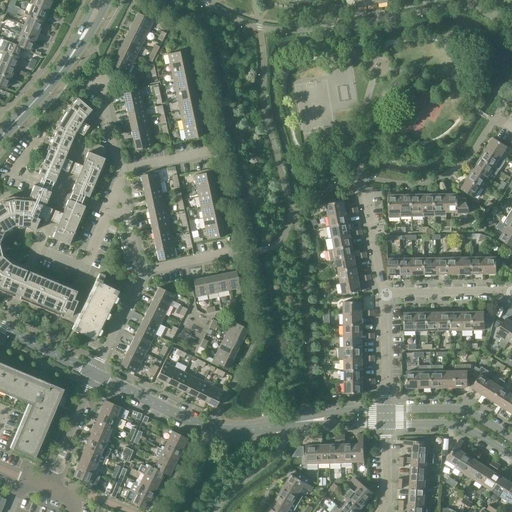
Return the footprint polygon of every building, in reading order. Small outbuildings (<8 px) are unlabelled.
[(48,11),(52,1),(48,0),(31,0),(30,4),(48,11)] [(290,0),(291,2),(300,0),(354,0),(356,8),(370,5),(389,2),(388,0),(290,0)] [(30,13),(28,12),(27,15),(43,21),(48,11),(30,4),(28,4),(33,6),(30,13)] [(28,18),(25,25),(39,31),(43,21),(27,15),(28,12),(24,11),(22,16),(28,18)] [(137,13),(133,22),(149,30),(153,21),(137,13)] [(129,30),(145,38),(149,30),(133,22),(129,30)] [(22,33),(20,32),(19,34),(35,41),(39,31),(25,25),(22,33)] [(31,51),(35,41),(19,34),(20,32),(16,30),(13,36),(15,36),(12,43),(17,45),(23,48),(31,51)] [(124,39),(140,47),(145,38),(129,30),(124,39)] [(120,47),(136,55),(140,47),(124,39),(120,47)] [(17,45),(12,43),(8,42),(3,40),(0,47),(2,49),(2,51),(19,58),(23,48),(17,45)] [(151,52),(156,54),(159,47),(155,45),(151,52)] [(0,62),(14,68),(19,58),(2,51),(2,49),(0,47),(0,53),(3,55),(0,61),(0,62)] [(116,56),(132,64),(136,55),(120,47),(116,56)] [(170,64),(187,60),(185,50),(168,54),(170,64)] [(152,62),(156,54),(151,52),(147,60),(152,62)] [(127,73),(132,64),(116,56),(111,65),(127,73)] [(170,64),(172,73),(189,69),(187,60),(170,64)] [(0,74),(10,78),(14,68),(0,62),(0,74)] [(172,73),(174,82),(191,79),(189,69),(172,73)] [(0,86),(6,89),(10,78),(0,74),(0,86)] [(174,82),(176,92),(193,88),(191,79),(174,82)] [(176,92),(178,101),(195,98),(193,88),(176,92)] [(125,103),(143,99),(140,89),(123,93),(125,103)] [(82,121),(91,110),(78,98),(68,109),(59,125),(37,176),(54,183),(60,169),(63,170),(68,159),(64,158),(75,131),(79,133),(85,123),(82,121)] [(178,101),(180,111),(197,107),(195,98),(178,101)] [(125,103),(127,112),(145,108),(143,99),(125,103)] [(180,111),(182,120),(199,116),(197,107),(180,111)] [(127,112),(129,121),(147,118),(145,108),(127,112)] [(182,120),(184,129),(201,126),(199,116),(182,120)] [(129,121),(131,131),(149,127),(147,118),(129,121)] [(203,136),(201,126),(184,129),(186,139),(203,136)] [(131,131),(133,140),(151,136),(149,127),(131,131)] [(153,146),(151,136),(133,140),(135,150),(153,146)] [(493,138),(487,148),(501,157),(507,146),(493,138)] [(105,149),(104,148),(102,146),(100,145),(98,145),(96,144),(94,145),(93,145),(91,146),(90,148),(89,149),(88,151),(82,165),(79,164),(74,175),(78,176),(72,190),(88,197),(105,157),(106,155),(106,153),(106,151),(105,149)] [(480,158),(494,167),(501,157),(487,148),(480,158)] [(474,168),(488,177),(494,167),(480,158),(474,168)] [(467,178),(481,187),(488,177),(474,168),(467,178)] [(140,175),(143,186),(160,183),(157,172),(140,175)] [(196,186),(213,183),(211,172),(194,175),(196,186)] [(481,187),(467,178),(461,189),(475,198),(481,187)] [(143,186),(145,197),(162,193),(160,183),(143,186)] [(196,186),(198,197),(215,193),(213,183),(196,186)] [(45,203),(50,192),(34,185),(29,196),(45,203)] [(145,197),(147,207),(164,204),(162,193),(145,197)] [(198,197),(201,207),(218,204),(215,193),(198,197)] [(428,194),(423,194),(423,213),(424,217),(435,217),(435,216),(435,194),(433,194),(433,193),(428,193),(428,194)] [(436,194),(435,194),(435,216),(446,216),(446,212),(446,194),(441,194),(441,193),(436,193),(436,194)] [(451,194),(446,194),(446,212),(457,212),(457,214),(469,214),(469,208),(466,202),(466,201),(458,201),(458,194),(456,194),(456,193),(451,193),(451,194)] [(401,218),(401,213),(400,195),(395,195),(395,194),(390,194),(390,195),(389,195),(389,218),(401,218)] [(400,195),(401,213),(412,213),(412,195),(410,195),(410,194),(405,194),(405,195),(400,195)] [(423,213),(423,194),(418,194),(413,194),(413,195),(412,195),(412,213),(423,213)] [(31,201),(22,200),(13,199),(2,202),(0,203),(0,287),(13,293),(23,269),(11,264),(1,256),(0,250),(0,239),(1,237),(3,232),(14,226),(26,227),(34,230),(40,216),(43,218),(48,207),(44,205),(44,206),(42,205),(41,205),(31,201)] [(68,245),(85,206),(68,199),(62,213),(59,212),(54,222),(58,224),(52,238),(68,245)] [(326,204),(328,215),(346,212),(344,200),(326,204)] [(147,207),(149,218),(166,215),(164,204),(147,207)] [(201,207),(203,218),(220,214),(218,204),(201,207)] [(328,215),(330,227),(348,223),(346,212),(328,215)] [(203,218),(205,228),(222,225),(220,214),(203,218)] [(149,218),(152,229),(169,225),(166,215),(149,218)] [(498,224),(511,233),(511,220),(507,217),(503,223),(500,221),(498,224)] [(330,227),(332,238),(350,234),(348,223),(330,227)] [(511,246),(511,233),(498,224),(496,227),(503,232),(499,239),(511,246)] [(152,229),(154,239),(171,236),(169,225),(152,229)] [(222,225),(205,228),(207,239),(224,236),(222,225)] [(332,238),(334,249),(352,246),(350,234),(332,238)] [(154,239),(156,250),(173,246),(171,236),(154,239)] [(175,257),(173,246),(156,250),(158,261),(175,257)] [(336,260),(354,257),(359,256),(359,259),(363,258),(362,253),(358,253),(358,251),(353,252),(352,246),(334,249),(328,250),(331,261),(336,260)] [(336,260),(339,271),(356,268),(354,257),(336,260)] [(448,258),(448,274),(460,274),(460,257),(448,258)] [(460,257),(460,274),(472,274),(472,257),(460,257)] [(472,257),(472,274),(484,274),(484,257),(472,257)] [(484,257),(484,274),(496,273),(496,257),(484,257)] [(400,275),(400,258),(388,259),(388,275),(400,275)] [(400,258),(400,275),(412,275),(412,258),(400,258)] [(412,258),(412,275),(424,274),(424,258),(412,258)] [(424,258),(424,274),(436,274),(436,258),(424,258)] [(436,258),(436,274),(448,274),(448,258),(436,258)] [(339,271),(341,283),(359,279),(356,268),(339,271)] [(236,271),(225,273),(228,290),(239,288),(236,271)] [(76,291),(44,277),(33,273),(23,297),(70,317),(77,301),(73,299),(76,291)] [(104,276),(104,275),(103,274),(101,273),(100,273),(99,273),(99,274),(95,281),(98,282),(74,330),(94,340),(118,291),(101,282),(104,277),(104,276)] [(214,275),(218,292),(228,290),(225,273),(214,275)] [(204,278),(207,295),(218,292),(214,275),(204,278)] [(207,295),(204,278),(193,280),(196,297),(207,295)] [(361,291),(359,279),(341,283),(343,294),(361,291)] [(159,287),(154,297),(169,305),(174,295),(159,287)] [(149,307),(164,315),(169,305),(154,297),(149,307)] [(343,302),(344,313),(362,313),(362,301),(343,302)] [(144,317),(160,324),(164,315),(149,307),(144,317)] [(421,312),(416,313),(416,331),(427,331),(427,312),(426,312),(426,311),(421,312)] [(427,312),(427,331),(439,330),(438,312),(433,312),(433,311),(428,311),(428,312),(427,312)] [(438,312),(439,330),(450,330),(450,312),(448,312),(448,311),(443,311),(443,312),(438,312)] [(461,330),(461,312),(456,312),(456,311),(451,311),(451,312),(450,312),(450,330),(461,330)] [(466,312),(461,312),(461,330),(473,330),(473,312),(471,312),(471,311),(466,311),(466,312)] [(474,312),(473,312),(473,330),(485,330),(484,312),(479,312),(479,311),(474,311),(474,312)] [(416,331),(416,313),(411,313),(411,312),(406,312),(406,313),(404,313),(404,331),(416,331)] [(344,313),(344,325),(362,324),(362,313),(344,313)] [(139,326),(155,334),(160,324),(144,317),(139,326)] [(498,345),(501,347),(511,329),(511,321),(506,318),(496,333),(503,337),(498,345)] [(232,321),(227,331),(243,339),(248,329),(232,321)] [(344,325),(344,336),(362,336),(362,324),(344,325)] [(135,336),(150,344),(155,334),(139,326),(135,336)] [(509,341),(511,343),(511,329),(501,347),(504,349),(509,341)] [(222,341),(238,349),(243,339),(227,331),(222,341)] [(130,346),(145,353),(150,344),(135,336),(130,346)] [(344,336),(344,347),(362,347),(362,336),(344,336)] [(218,351),(233,358),(238,349),(222,341),(218,351)] [(204,349),(206,345),(201,343),(195,355),(201,358),(205,349),(204,349)] [(125,355),(140,363),(145,353),(130,346),(125,355)] [(362,353),(362,347),(344,347),(338,347),(338,359),(344,359),(367,359),(367,361),(368,361),(371,361),(371,356),(364,356),(364,353),(362,353)] [(233,358),(218,351),(213,360),(207,356),(205,360),(218,366),(219,364),(229,368),(233,358)] [(135,373),(140,363),(125,355),(120,365),(135,373)] [(368,364),(368,361),(367,361),(367,359),(344,359),(344,370),(363,370),(363,364),(368,364)] [(156,378),(167,383),(174,367),(164,362),(156,378)] [(0,391),(31,404),(12,449),(34,458),(63,389),(50,383),(48,386),(0,365),(0,391)] [(419,371),(419,388),(431,387),(431,365),(419,365),(419,371)] [(443,387),(443,371),(443,365),(431,365),(431,387),(443,387)] [(455,365),(455,371),(455,387),(468,387),(467,371),(471,371),(471,365),(455,365)] [(472,388),(482,394),(491,381),(485,377),(489,371),(481,367),(480,369),(475,366),(473,375),(478,378),(472,388)] [(167,383),(176,387),(184,372),(174,367),(167,383)] [(345,382),(363,381),(367,381),(367,384),(371,384),(371,379),(369,379),(369,376),(363,376),(363,370),(344,370),(345,382)] [(407,388),(419,388),(419,371),(407,372),(407,388)] [(455,387),(455,371),(443,371),(443,387),(455,387)] [(176,387),(186,392),(194,377),(184,372),(176,387)] [(186,392),(196,397),(203,381),(194,377),(186,392)] [(501,387),(502,387),(505,382),(500,379),(497,384),(491,381),(482,394),(492,401),(501,387)] [(196,397),(205,402),(213,386),(203,381),(196,397)] [(363,381),(345,382),(345,393),(363,393),(363,381)] [(213,386),(205,402),(215,407),(223,391),(213,386)] [(511,393),(502,387),(501,387),(492,401),(502,407),(511,393)] [(502,407),(511,413),(511,393),(502,407)] [(105,400),(101,410),(116,416),(121,418),(125,409),(120,407),(105,400)] [(97,419),(114,427),(115,424),(113,423),(116,416),(101,410),(97,419)] [(93,429),(108,435),(111,428),(113,429),(114,427),(97,419),(93,429)] [(89,438),(106,446),(108,443),(105,442),(108,435),(93,429),(89,438)] [(171,434),(167,440),(182,448),(187,438),(172,431),(170,430),(168,433),(171,434)] [(136,437),(140,438),(145,441),(146,438),(141,436),(142,432),(138,431),(136,437)] [(330,463),(329,444),(323,445),(322,434),(317,434),(317,439),(318,445),(318,463),(330,463)] [(85,448),(106,456),(107,457),(110,450),(106,448),(106,446),(89,438),(85,448)] [(162,446),(161,449),(178,457),(182,448),(167,440),(164,447),(162,446)] [(413,440),(412,452),(430,453),(430,442),(413,440)] [(364,443),(352,444),(353,462),(364,462),(364,443)] [(329,444),(330,463),(341,463),(340,444),(329,444)] [(340,444),(341,463),(353,462),(352,444),(340,444)] [(454,469),(455,468),(464,453),(459,449),(461,447),(456,444),(444,463),(454,469)] [(318,463),(318,445),(306,445),(307,464),(318,463)] [(178,457),(161,449),(157,447),(156,450),(155,457),(158,459),(173,466),(178,457)] [(299,447),(293,457),(304,456),(304,447),(299,447)] [(81,457),(99,464),(100,462),(103,464),(106,456),(85,448),(81,457)] [(404,462),(411,462),(429,464),(433,464),(434,453),(430,453),(412,452),(412,458),(400,457),(399,462),(404,462)] [(455,468),(464,473),(473,458),(464,453),(455,468)] [(77,466),(97,475),(98,472),(98,471),(98,469),(98,467),(99,464),(81,457),(77,466)] [(464,473),(473,479),(483,464),(473,458),(464,473)] [(153,464),(152,467),(163,473),(169,475),(173,466),(158,459),(155,465),(153,464)] [(428,474),(429,464),(411,462),(410,473),(428,474)] [(152,467),(146,464),(145,467),(147,468),(144,474),(159,482),(163,473),(152,467)] [(473,479),(482,485),(492,470),(483,464),(473,479)] [(97,475),(77,466),(73,476),(88,482),(91,483),(92,481),(94,479),(96,477),(97,475)] [(482,485),(491,491),(501,476),(492,470),(482,485)] [(285,484),(299,492),(303,487),(311,492),(314,487),(309,485),(311,481),(298,473),(296,476),(291,474),(285,484)] [(410,484),(428,485),(428,474),(410,473),(410,484)] [(138,480),(137,482),(154,491),(159,482),(144,474),(141,481),(138,480)] [(491,491),(500,497),(510,482),(501,476),(491,491)] [(359,487),(355,492),(367,502),(374,493),(362,483),(355,477),(351,481),(359,487)] [(133,483),(130,490),(150,500),(154,491),(137,482),(136,484),(133,483)] [(500,497),(509,502),(511,498),(511,482),(510,482),(500,497)] [(279,494),(293,502),(299,492),(285,484),(279,494)] [(409,495),(427,496),(428,485),(410,484),(409,495)] [(115,487),(111,497),(115,498),(119,488),(115,487)] [(150,500),(130,490),(126,497),(129,499),(128,501),(130,502),(145,509),(150,500)] [(348,500),(360,510),(367,502),(355,492),(348,500)] [(274,504),(288,511),(287,511),(294,511),(298,505),(293,502),(279,494),(274,504)] [(408,506),(426,507),(427,496),(409,495),(408,506)] [(341,509),(345,511),(358,511),(360,510),(348,500),(341,509)]
